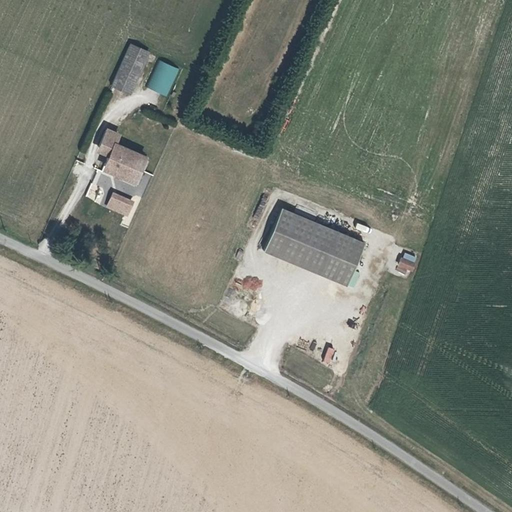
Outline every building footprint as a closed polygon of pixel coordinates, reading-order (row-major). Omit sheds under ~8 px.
[(111,84),(128,93),(149,50),(131,41),(111,84)] [(147,87),(168,95),(179,68),(159,59),(147,87)] [(137,178),(147,156),(116,143),(115,143),(106,165),(137,178)] [(98,203),(106,206),(116,179),(97,172),(89,192),(101,197),(98,203)] [(113,190),(105,208),(126,217),(134,200),(113,190)] [(266,249),(350,284),(368,241),(283,206),(266,249)] [(408,275),(416,256),(403,251),(396,270),(408,275)]
